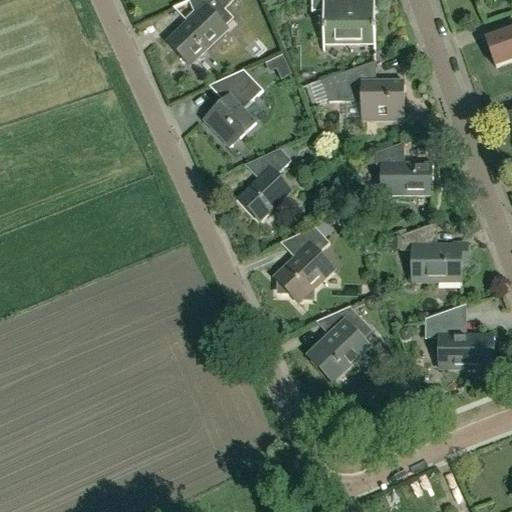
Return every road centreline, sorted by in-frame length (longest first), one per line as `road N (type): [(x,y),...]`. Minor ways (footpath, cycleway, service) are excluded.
road 1 (residential): [(338,487),(312,465),(103,0)]
road 2 (residential): [(511,266),(417,0)]
road 3 (residential): [(338,487),(511,419)]
